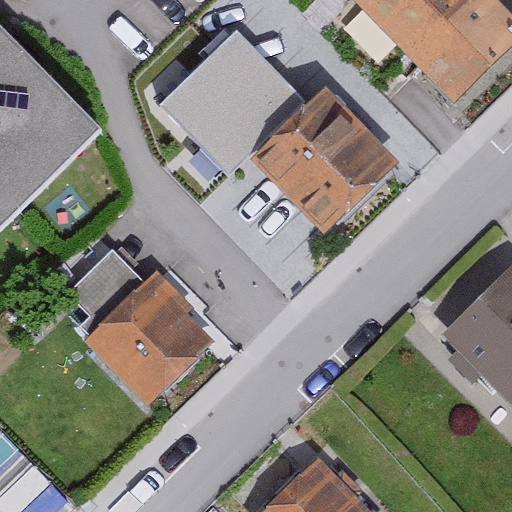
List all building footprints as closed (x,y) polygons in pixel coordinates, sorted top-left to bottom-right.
[(260,0),(216,44),(261,88),(317,32),(298,14),(312,0),(260,0)] [(356,0),(348,9),(451,111),(511,49),(511,29),(482,0),(356,0)] [(0,228),(93,137),(0,48),(0,228)] [(390,169),(321,98),(247,169),(316,240),(390,169)] [(497,244),(431,310),(445,324),(511,259),(497,244)] [(189,314),(150,276),(138,287),(106,256),(60,301),(91,332),(78,345),(145,413),(209,351),(181,323),(189,314)] [(511,406),(511,274),(507,269),(438,339),(451,352),(443,361),(472,389),(482,379),(511,407),(511,406)] [(327,479),(312,464),(261,511),(358,511),(348,501),(355,494),(334,472),(327,479)]
